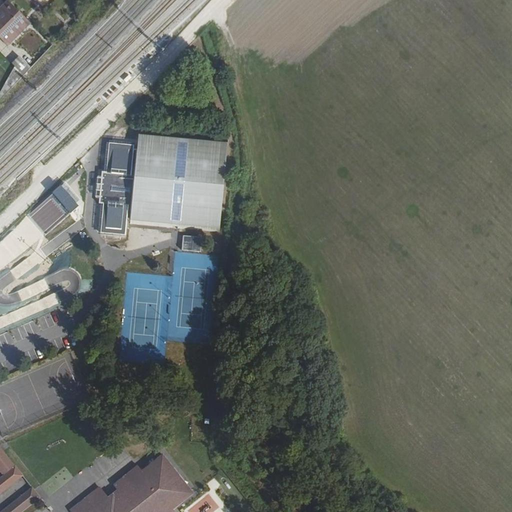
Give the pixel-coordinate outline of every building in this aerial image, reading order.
[(0,37),(6,44),(17,33),(15,31),(21,25),(23,27),(29,21),(8,0),(0,7),(0,37)] [(15,66),(0,90),(0,97),(29,67),(18,55),(11,62),(15,66)] [(130,223),(137,131),(134,131),(132,151),(129,151),(129,146),(103,144),(101,173),(97,172),(94,204),(99,205),(96,234),(122,236),(123,220),(126,220),(126,223),(130,223)] [(216,230),(224,137),(137,131),(130,223),(216,230)] [(199,251),(200,236),(182,235),(181,251),(199,251)] [(16,467),(0,446),(0,468),(5,475),(16,467)] [(168,511),(167,511),(186,495),(157,459),(138,474),(134,470),(125,477),(127,479),(122,483),(120,481),(112,487),(115,492),(90,511),(168,511)] [(0,494),(23,476),(16,467),(5,475),(0,479),(0,494)] [(0,511),(18,511),(39,496),(31,487),(0,511)]
